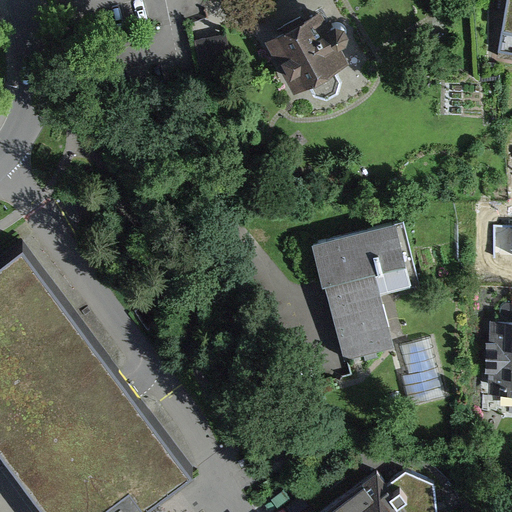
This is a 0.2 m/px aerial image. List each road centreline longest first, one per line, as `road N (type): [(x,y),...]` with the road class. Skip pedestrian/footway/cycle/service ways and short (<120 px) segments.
road 1 (unknown): [(0,426),(41,475),(71,486),(106,462),(101,420)]
road 2 (residential): [(0,162),(23,132),(36,88),(20,0)]
road 3 (unknown): [(95,403),(48,338),(24,321),(0,318)]
